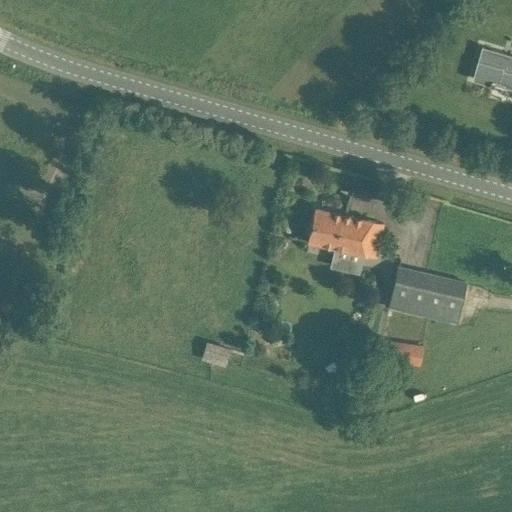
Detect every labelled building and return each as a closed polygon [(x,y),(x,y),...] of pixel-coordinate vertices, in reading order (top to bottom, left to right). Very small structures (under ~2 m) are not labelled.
[(470,52),(465,67),(511,82),(511,81),(511,48),(473,36),(468,51),(470,52)] [(308,240),(376,256),(379,242),(383,222),(315,206),(311,226),(308,240)] [(389,306),(456,322),(460,300),(465,281),(398,265),(394,284),(389,306)] [(385,339),(382,359),(425,365),(428,345),(385,339)] [(195,359),(223,364),(226,345),(198,340),(195,359)]
